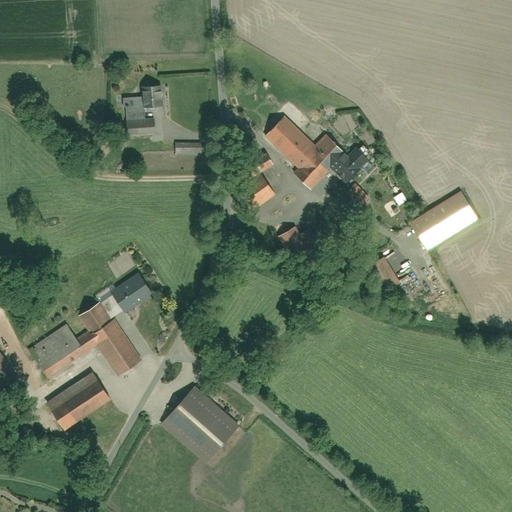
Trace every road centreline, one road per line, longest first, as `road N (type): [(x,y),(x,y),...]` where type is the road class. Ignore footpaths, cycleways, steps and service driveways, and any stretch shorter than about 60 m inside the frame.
road 1 (residential): [(173,352),(212,270),(229,209),(215,0)]
road 2 (residential): [(173,352),(242,392),(377,511)]
road 3 (residential): [(81,511),(173,352)]
